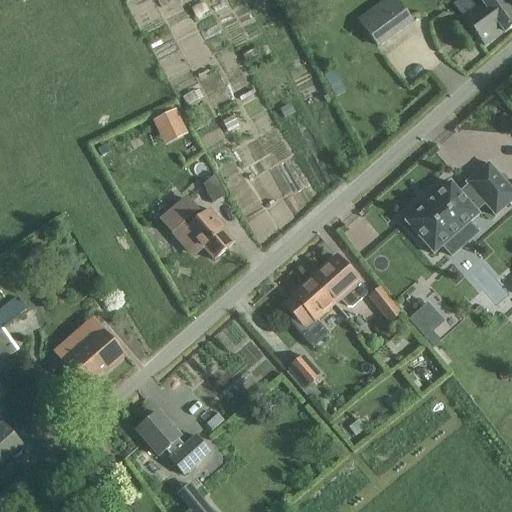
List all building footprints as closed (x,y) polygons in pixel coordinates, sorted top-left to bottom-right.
[(397,0),(387,0),(358,21),(377,46),(412,20),(397,0)] [(459,0),(457,2),(454,5),(485,47),(489,44),(504,32),(505,34),(511,28),(511,13),(501,0),(459,0)] [(200,4),(192,9),(196,18),(205,13),(200,4)] [(254,50),(243,56),(246,63),(258,56),(254,50)] [(289,105),(281,110),(285,117),(293,112),(289,105)] [(162,134),(181,125),(175,111),(155,121),(162,134)] [(447,187),(403,226),(431,258),(440,250),(449,260),(463,248),(454,238),(476,218),(473,215),(482,207),(490,216),(511,197),(511,196),(483,165),(461,184),(464,187),(455,195),(447,187)] [(187,200),(162,222),(194,259),(204,250),(214,261),(234,245),(223,232),(226,230),(210,212),(202,219),(187,200)] [(336,257),(308,281),(318,293),(320,291),(334,307),(341,301),(347,308),(352,309),(366,296),(367,291),(336,257)] [(315,324),(334,307),(320,291),(318,293),(308,281),(291,297),(292,298),(283,306),(302,329),(312,321),(315,324)] [(381,289),(368,298),(390,325),(402,315),(381,289)] [(16,298),(0,309),(0,363),(19,351),(3,329),(26,311),(16,298)] [(418,314),(410,321),(426,339),(434,333),(418,314)] [(63,365),(86,391),(126,357),(103,331),(63,365)] [(322,377),(303,356),(287,370),(305,391),(322,377)] [(211,454),(195,436),(183,446),(178,441),(180,439),(158,414),(136,433),(158,458),(166,452),(171,458),(168,460),(184,478),(211,454)] [(0,467),(11,457),(13,460),(15,459),(17,458),(19,457),(20,456),(21,454),(22,452),(20,450),(22,448),(4,427),(0,430),(0,467)] [(209,511),(189,487),(177,497),(189,511),(209,511)] [(130,511),(123,502),(109,511),(130,511)]
